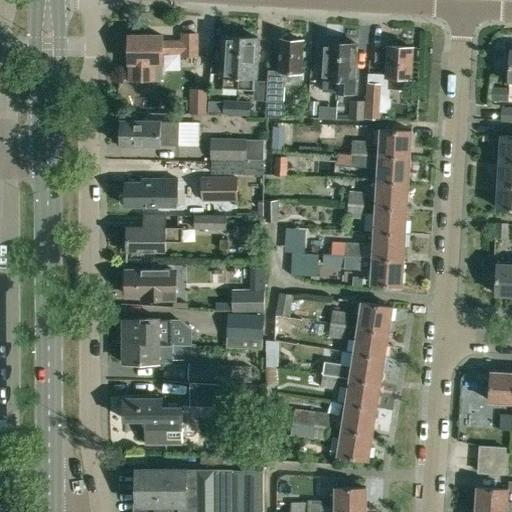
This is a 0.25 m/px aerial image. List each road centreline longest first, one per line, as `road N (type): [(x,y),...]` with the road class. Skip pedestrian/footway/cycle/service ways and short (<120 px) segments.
road 1 (residential): [(102,511),(89,425),(90,0)]
road 2 (residential): [(8,150),(9,496),(2,511)]
road 3 (secondary): [(51,511),(47,149)]
road 4 (residential): [(442,339),(464,9)]
road 5 (residential): [(431,511),(442,339)]
road 6 (residential): [(464,9),(309,0)]
road 7 (residential): [(7,0),(8,150)]
road 8 (secondary): [(47,149),(47,0)]
